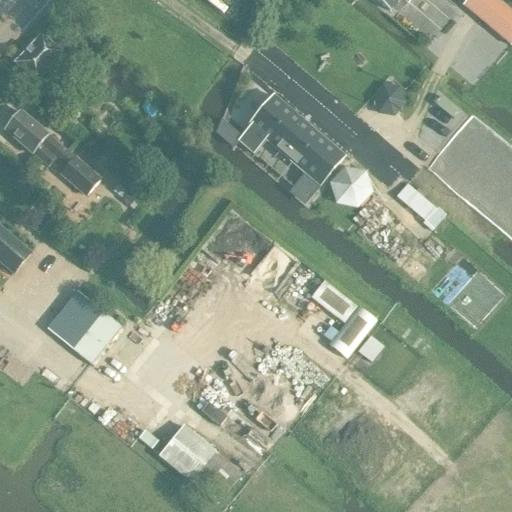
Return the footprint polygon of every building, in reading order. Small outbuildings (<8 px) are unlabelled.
[(375,0),(391,12),(400,0),(402,0),(408,5),(411,0),(375,0)] [(511,12),(497,0),(468,0),(463,7),(511,47),(511,45),(511,12)] [(63,55),(41,35),(14,65),(36,85),(63,55)] [(130,75),(120,86),(130,95),(122,104),(132,113),(140,104),(150,93),(130,75)] [(243,138),(239,142),(254,154),(265,140),(274,148),(285,157),(320,187),(344,158),(274,98),(250,127),(251,128),(243,138)] [(48,169),(56,160),(67,169),(61,175),(87,197),(101,182),(21,113),(5,132),(33,156),(48,169)] [(345,168),(330,184),(336,204),(358,209),(373,193),(366,174),(345,168)] [(408,186),(397,199),(426,223),(425,225),(434,233),(447,217),(438,210),(437,211),(408,186)] [(0,263),(13,275),(31,255),(0,227),(0,263)] [(372,249),(412,285),(430,264),(391,229),(372,249)] [(48,331),(88,364),(119,327),(78,294),(48,331)] [(219,505),(243,476),(184,428),(160,457),(219,505)]
